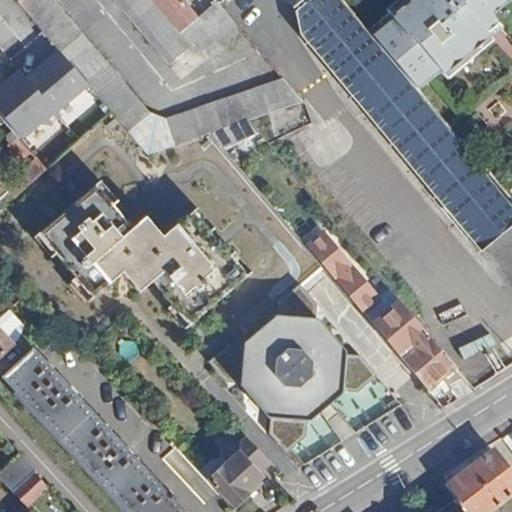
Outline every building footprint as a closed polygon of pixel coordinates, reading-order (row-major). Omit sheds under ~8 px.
[(16,0),(58,49),(88,84),(148,155),(209,132),(301,100),(281,76),(172,115),(147,110),(54,0),(16,0)] [(118,0),(169,59),(194,37),(202,46),(233,20),(216,0),(213,0),(195,16),(181,0),(118,0)] [(338,0),(309,0),(296,11),(301,36),(477,251),(511,221),(511,212),(414,88),(369,35),(338,0)] [(511,0),(398,0),(383,12),(389,19),(369,35),(414,88),(439,71),(443,75),(489,37),(475,18),(486,11),(489,15),(508,0),(511,0)] [(88,84),(58,49),(23,79),(53,114),(88,84)] [(18,73),(0,88),(0,114),(19,136),(32,124),(47,126),(56,118),(53,114),(23,79),(18,73)] [(89,184),(33,235),(90,296),(117,271),(135,290),(148,278),(187,320),(241,271),(183,208),(154,235),(137,216),(127,226),(89,184)] [(310,249),(368,314),(387,296),(329,231),(310,249)] [(229,352),(208,371),(224,389),(246,388),(274,417),(274,438),(291,455),(311,435),(312,418),(340,390),(358,390),(377,374),(359,354),(340,354),(314,326),(314,308),(295,288),(277,305),(276,325),(248,352),(229,352)] [(3,319),(17,337),(27,330),(14,311),(3,319)] [(487,332),(455,337),(457,350),(489,345),(487,332)] [(426,335),(397,358),(416,383),(423,391),(454,369),(426,335)] [(0,352),(8,345),(0,336),(0,352)] [(2,378),(125,511),(180,511),(32,351),(6,375),(2,378)] [(208,459),(195,471),(206,482),(208,480),(233,507),(246,494),(244,492),(259,477),(254,472),(266,461),(242,436),(237,440),(238,452),(222,466),(217,460),(208,459)] [(442,487),(450,498),(461,511),(484,511),(511,490),(511,478),(489,450),(442,487)] [(0,469),(0,481),(9,492),(30,473),(33,470),(17,453),(0,469)] [(30,473),(9,492),(23,507),(44,488),(43,487),(30,473)] [(461,511),(450,498),(432,511),(461,511)]
